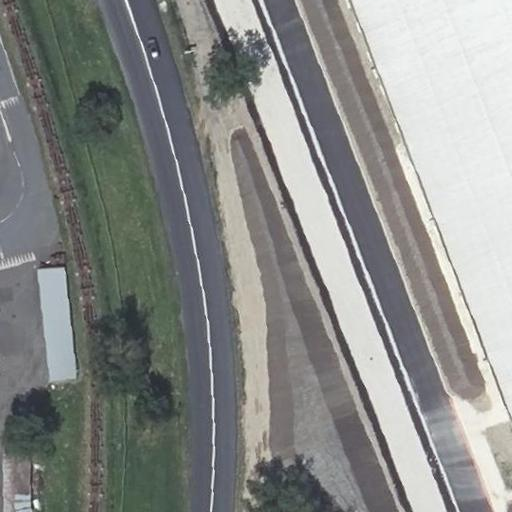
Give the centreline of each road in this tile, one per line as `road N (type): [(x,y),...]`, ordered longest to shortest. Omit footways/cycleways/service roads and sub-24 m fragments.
road 1 (secondary): [(212,511),(208,319),(176,158),(126,0)]
road 2 (unknown): [(0,391),(29,359),(46,321),(44,277),(3,200)]
